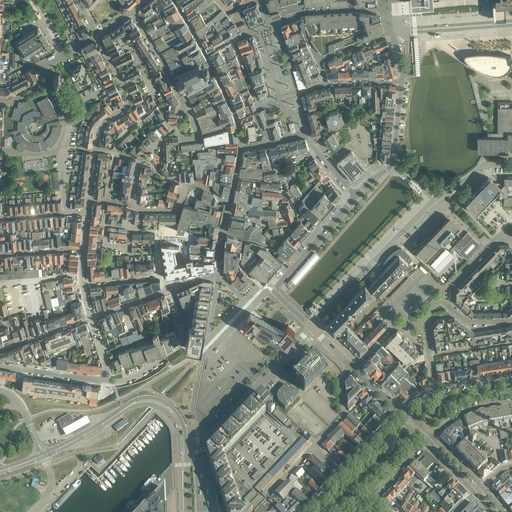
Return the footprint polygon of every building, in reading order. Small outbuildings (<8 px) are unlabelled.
[(120,0),(123,2),(129,9),(138,0),(120,0)] [(173,1),(172,0),(158,0),(151,4),(152,5),(155,12),(173,1)] [(178,0),(185,11),(200,0),(178,0)] [(200,0),(185,11),(187,15),(189,19),(196,29),(210,19),(211,19),(222,9),(213,0),(200,0)] [(265,0),(269,9),(270,8),(273,16),(303,8),(304,8),(305,8),(312,8),(312,7),(319,7),(326,7),(326,6),(333,6),(334,6),(341,5),(341,6),(341,5),(348,5),(370,3),(369,0),(265,0)] [(511,0),(491,0),(493,20),(506,20),(505,4),(504,4),(504,3),(511,2),(511,0)] [(148,16),(143,18),(141,19),(143,22),(165,10),(175,5),(173,1),(155,12),(148,16)] [(67,8),(69,10),(76,7),(73,2),(66,6),(62,7),(64,10),(67,8)] [(129,9),(123,2),(122,4),(123,5),(119,8),(123,13),(129,9)] [(155,12),(152,5),(151,4),(149,2),(142,8),(147,14),(146,14),(148,16),(155,12)] [(243,8),(248,19),(248,20),(250,26),(263,19),(261,14),(257,3),(251,5),(250,3),(247,4),(243,6),(243,8)] [(146,27),(150,25),(160,20),(159,18),(177,8),(175,5),(165,10),(143,22),(146,27)] [(66,15),(68,17),(78,12),(76,7),(69,10),(70,13),(66,15)] [(139,12),(143,18),(148,16),(146,14),(147,14),(142,8),(140,9),(139,11),(139,12)] [(149,32),(171,20),(181,15),(177,8),(159,18),(160,20),(150,25),(146,27),(149,32)] [(213,23),(212,23),(215,26),(219,33),(224,41),(226,40),(232,36),(222,21),(227,15),(222,9),(211,19),(213,23)] [(235,23),(240,29),(247,26),(240,10),(228,14),(228,15),(228,16),(235,23)] [(303,18),(302,18),(311,40),(312,43),(314,46),(315,46),(318,50),(318,51),(322,54),(322,55),(323,54),(350,43),(350,44),(351,43),(382,33),(382,32),(381,30),(380,29),(376,15),(356,12),(356,11),(355,11),(349,12),(348,12),(341,12),(334,13),(327,13),(326,13),(320,14),(319,14),(312,14),(312,15),(308,15),(303,17),(303,18)] [(72,18),(74,20),(81,17),(78,12),(68,17),(69,19),(72,18)] [(181,15),(171,20),(149,32),(154,40),(185,22),(181,15)] [(222,21),(232,36),(240,32),(240,30),(240,29),(235,23),(228,16),(227,15),(222,21)] [(83,22),(81,17),(74,20),(75,22),(71,24),(73,27),(75,26),(79,23),(83,22)] [(283,26),(281,26),(288,45),(302,39),(303,42),(305,41),(307,41),(311,40),(302,18),(301,18),(282,25),(283,26)] [(126,29),(127,31),(136,26),(132,19),(124,24),(127,29),(126,29)] [(211,32),(212,31),(214,30),(213,28),(215,26),(212,23),(213,23),(211,19),(210,19),(196,29),(201,40),(207,37),(206,35),(211,32)] [(86,27),(83,22),(79,23),(75,26),(78,31),(76,32),(80,40),(84,38),(88,36),(89,33),(86,27)] [(188,27),(185,22),(154,40),(158,46),(163,43),(164,41),(166,40),(174,36),(179,34),(178,33),(188,27)] [(122,25),(115,30),(119,35),(120,35),(122,35),(123,34),(123,33),(126,31),(122,25)] [(136,26),(127,31),(130,36),(139,30),(136,26)] [(43,51),(50,46),(38,27),(15,42),(25,58),(41,48),(43,51)] [(174,36),(166,41),(164,41),(163,43),(158,46),(161,52),(193,35),(188,27),(178,33),(179,34),(174,36)] [(109,33),(113,40),(116,38),(117,38),(118,38),(119,35),(115,30),(109,34),(109,33)] [(132,42),(135,40),(140,37),(142,35),(139,30),(130,36),(131,38),(126,41),(127,44),(132,42)] [(207,37),(201,40),(207,51),(215,46),(212,41),(213,40),(211,37),(214,36),(213,35),(214,34),(212,31),(211,32),(206,35),(207,37)] [(103,38),(106,45),(114,41),(113,40),(109,33),(104,36),(103,36),(103,38)] [(219,33),(214,36),(211,37),(213,40),(212,41),(215,46),(224,41),(219,33)] [(161,52),(166,58),(196,41),(193,35),(161,52)] [(249,37),(251,43),(253,50),(258,49),(254,37),(253,36),(249,37)] [(0,37),(0,45),(1,45),(1,39),(2,40),(7,40),(7,41),(6,41),(6,46),(8,46),(9,38),(5,37),(0,37)] [(140,37),(135,40),(132,42),(134,45),(135,45),(141,54),(140,55),(144,60),(151,69),(150,70),(152,73),(159,68),(140,37)] [(238,42),(239,47),(250,43),(249,38),(246,39),(246,38),(238,42)] [(125,53),(118,39),(114,41),(106,45),(113,59),(125,53)] [(386,39),(379,42),(383,52),(385,51),(389,50),(386,39)] [(166,58),(167,60),(172,58),(173,60),(176,59),(199,46),(196,41),(166,58)] [(288,45),(290,51),(307,44),(305,42),(298,45),(297,41),(288,45)] [(81,47),(85,56),(98,50),(94,42),(92,42),(81,47)] [(379,42),(373,44),(376,51),(377,54),(383,52),(379,42)] [(239,47),(242,54),(250,51),(251,51),(253,50),(251,43),(250,43),(239,47)] [(220,49),(222,54),(221,54),(221,56),(222,55),(225,61),(228,59),(231,58),(236,56),(231,44),(220,49)] [(292,56),(293,58),(309,51),(307,44),(290,51),(291,53),(292,56)] [(373,44),(362,49),(367,62),(370,62),(367,55),(376,51),(373,44)] [(187,67),(188,68),(205,60),(206,59),(205,59),(199,48),(200,47),(199,46),(176,59),(173,60),(172,58),(167,60),(174,74),(187,67)] [(210,56),(215,65),(225,61),(222,55),(221,56),(221,54),(222,54),(220,49),(219,50),(215,52),(211,54),(210,56)] [(242,54),(245,61),(255,57),(255,58),(260,56),(258,49),(253,50),(251,51),(250,51),(242,54)] [(362,49),(352,53),(355,61),(360,59),(361,63),(365,63),(367,62),(362,49)] [(90,57),(91,59),(100,55),(98,50),(85,56),(87,58),(90,57)] [(383,52),(377,54),(378,59),(384,58),(391,55),(389,50),(385,51),(383,52)] [(293,58),(295,63),(312,56),(309,51),(293,58)] [(131,54),(123,58),(126,63),(131,61),(132,63),(135,62),(132,56),(133,55),(132,53),(131,54)] [(352,53),(346,55),(349,61),(350,64),(352,63),(353,66),(352,66),(352,80),(364,79),(363,70),(362,70),(356,70),(356,69),(355,69),(355,65),(356,65),(355,62),(355,61),(352,53)] [(89,63),(90,64),(93,63),(102,59),(100,55),(91,59),(92,62),(91,62),(91,61),(89,63)] [(346,55),(340,57),(343,65),(344,65),(343,63),(349,61),(346,55)] [(397,76),(391,55),(384,58),(384,61),(382,61),(382,64),(379,65),(376,65),(377,79),(389,78),(396,78),(397,76)] [(492,74),(495,75),(496,75),(497,75),(499,75),(500,75),(501,75),(502,74),(504,74),(505,73),(506,72),(507,72),(508,71),(508,70),(509,69),(510,68),(510,67),(511,65),(511,64),(511,63),(511,62),(511,60),(511,59),(511,58),(511,57),(511,55),(481,58),(481,56),(467,57),(468,58),(468,59),(470,61),(471,63),(473,65),(476,67),(479,69),(482,71),(485,72),(488,73),(492,74)] [(219,74),(228,70),(235,67),(239,66),(237,60),(236,56),(231,58),(228,59),(225,61),(215,65),(219,74)] [(245,61),(249,72),(262,67),(260,56),(255,58),(255,57),(245,61)] [(295,63),(298,69),(315,63),(312,56),(295,63)] [(340,57),(333,60),(336,67),(339,66),(343,65),(340,57)] [(123,58),(115,62),(119,70),(122,68),(120,66),(126,63),(123,58)] [(92,69),(94,73),(106,67),(102,59),(93,63),(90,64),(90,66),(95,64),(96,66),(95,67),(95,68),(92,69)] [(188,68),(174,75),(184,95),(209,82),(207,77),(208,77),(209,77),(209,76),(209,75),(209,76),(208,74),(209,73),(209,74),(210,73),(209,73),(210,72),(209,72),(207,69),(208,68),(207,68),(207,67),(206,68),(207,68),(205,69),(204,67),(205,67),(205,66),(205,67),(207,66),(205,62),(206,62),(205,60),(188,68)] [(335,72),(326,73),(329,81),(338,80),(338,72),(338,69),(336,69),(336,67),(333,60),(328,62),(330,68),(333,67),(335,72)] [(136,63),(130,66),(132,69),(134,68),(136,70),(130,73),(133,79),(141,75),(141,74),(142,74),(141,72),(140,72),(137,66),(136,63)] [(315,63),(298,69),(302,79),(301,79),(302,82),(303,82),(306,88),(313,85),(322,81),(319,74),(320,74),(315,63)] [(71,68),(71,69),(77,81),(82,79),(81,78),(83,77),(87,85),(91,82),(87,74),(85,75),(83,71),(85,71),(81,64),(76,67),(75,66),(74,65),(73,65),(72,66),(71,66),(71,67),(71,68)] [(219,74),(223,82),(233,78),(233,79),(243,75),(239,66),(235,67),(228,70),(219,74)] [(98,79),(102,77),(109,73),(106,67),(94,73),(95,75),(100,73),(101,76),(100,76),(100,75),(97,77),(98,79)] [(249,72),(254,85),(264,81),(263,72),(262,67),(249,72)] [(26,73),(24,74),(26,78),(35,73),(33,68),(26,72),(26,73)] [(345,72),(338,72),(338,80),(347,80),(346,69),(346,68),(345,68),(344,68),(341,69),(342,70),(344,70),(345,72)] [(158,86),(160,91),(168,87),(159,71),(152,75),(155,80),(154,80),(157,86),(158,86)] [(38,78),(35,73),(26,78),(28,82),(30,81),(31,82),(38,78)] [(102,77),(98,79),(101,84),(105,82),(112,79),(109,73),(102,77)] [(124,73),(121,74),(123,78),(125,83),(133,79),(130,73),(125,75),(124,73)] [(24,80),(22,81),(25,88),(27,87),(30,85),(28,82),(26,78),(24,74),(22,76),(24,80)] [(223,82),(225,87),(232,84),(232,85),(243,80),(243,81),(245,80),(243,75),(233,79),(233,78),(223,82)] [(186,94),(189,99),(198,95),(211,89),(219,85),(214,76),(210,78),(211,79),(208,80),(209,82),(186,94)] [(17,78),(15,79),(20,90),(23,89),(25,88),(22,81),(19,82),(17,78)] [(14,85),(12,86),(15,92),(16,93),(18,92),(17,92),(20,90),(15,79),(12,81),(14,85)] [(112,79),(105,82),(106,85),(105,85),(105,84),(100,86),(101,89),(106,86),(107,86),(114,83),(112,79)] [(225,87),(229,94),(240,88),(247,85),(245,80),(243,81),(243,80),(232,85),(232,84),(225,87)] [(264,81),(254,85),(258,98),(268,95),(266,88),(264,81)] [(127,88),(131,96),(134,95),(133,92),(139,90),(136,84),(127,88)] [(0,97),(7,98),(12,95),(12,94),(15,92),(12,86),(11,85),(9,86),(10,87),(5,90),(1,89),(0,88),(0,97)] [(209,94),(211,97),(222,92),(219,85),(211,89),(213,91),(212,92),(212,93),(211,93),(209,94)] [(240,88),(242,92),(243,95),(249,92),(247,85),(240,88)] [(109,92),(110,95),(118,91),(115,86),(107,90),(108,90),(103,92),(104,94),(109,92)] [(161,96),(165,94),(167,94),(173,91),(171,86),(168,87),(160,91),(161,96)] [(360,86),(351,87),(352,95),(361,95),(360,86)] [(369,106),(372,106),(371,86),(362,86),(362,96),(363,96),(363,97),(367,97),(367,95),(370,95),(370,97),(369,97),(369,106)] [(371,86),(372,106),(372,112),(379,112),(380,111),(379,98),(382,98),(382,90),(382,86),(371,86)] [(229,94),(230,97),(242,92),(240,88),(229,94)] [(312,93),(306,95),(308,103),(307,103),(309,110),(317,108),(316,101),(319,100),(328,98),(329,98),(328,96),(331,95),(330,89),(318,92),(318,91),(313,92),(312,93)] [(165,94),(166,96),(164,96),(165,99),(175,95),(173,91),(167,94),(165,94)] [(225,98),(222,92),(211,97),(209,94),(207,95),(207,96),(200,101),(199,102),(198,103),(193,106),(195,110),(201,108),(214,102),(214,103),(225,98)] [(230,97),(233,103),(244,99),(243,95),(242,92),(230,97)] [(33,108),(41,111),(39,116),(39,117),(43,118),(45,122),(60,116),(57,110),(55,111),(47,95),(44,97),(41,93),(28,100),(33,108)] [(135,104),(143,100),(144,100),(141,95),(136,97),(134,95),(131,96),(135,104)] [(165,105),(169,104),(171,104),(175,103),(178,103),(175,95),(165,99),(166,101),(163,102),(165,105)] [(189,99),(193,106),(198,103),(199,102),(200,101),(198,95),(189,99)] [(386,95),(386,102),(382,101),(382,103),(395,104),(395,96),(387,95),(386,95)] [(144,100),(143,100),(146,106),(152,103),(153,106),(156,104),(152,96),(144,100)] [(236,109),(243,106),(253,102),(251,96),(244,99),(233,103),(236,109)] [(122,99),(114,102),(115,102),(116,105),(112,107),(114,109),(117,107),(124,104),(122,99)] [(39,118),(39,117),(39,116),(41,111),(33,108),(28,100),(23,103),(19,102),(17,108),(15,107),(11,118),(17,120),(16,123),(16,127),(16,130),(22,129),(23,132),(27,130),(26,128),(26,126),(26,123),(28,124),(39,118)] [(194,113),(198,119),(229,108),(226,100),(194,113)] [(101,106),(104,109),(109,114),(112,111),(108,106),(106,103),(105,102),(101,106)] [(253,102),(243,106),(246,113),(250,111),(256,109),(253,102)] [(167,106),(167,110),(177,111),(178,103),(175,103),(171,104),(169,104),(169,106),(167,106)] [(137,108),(141,116),(146,111),(143,108),(141,104),(136,106),(138,105),(140,107),(138,109),(137,108)] [(98,106),(97,108),(100,112),(105,117),(109,114),(104,109),(101,111),(101,110),(98,106)] [(243,106),(236,109),(239,115),(240,116),(246,113),(243,106)] [(511,107),(498,108),(497,133),(487,133),(487,148),(508,148),(508,143),(509,143),(509,144),(511,144),(511,143),(511,107)] [(99,113),(97,114),(101,120),(105,117),(100,112),(97,108),(96,109),(98,112),(99,113)] [(136,108),(131,111),(136,118),(139,116),(139,118),(141,116),(137,108),(136,108)] [(198,119),(200,125),(219,118),(231,114),(229,108),(198,119)] [(256,113),(261,125),(262,127),(268,124),(267,120),(270,119),(266,108),(258,112),(256,113)] [(343,123),(341,112),(340,113),(337,111),(337,110),(327,113),(327,114),(326,116),(325,117),(328,127),(329,127),(331,128),(331,129),(341,126),(341,125),(343,123)] [(131,111),(126,114),(130,120),(133,118),(134,120),(134,121),(134,122),(137,120),(136,118),(131,111)] [(310,131),(312,137),(323,135),(322,132),(320,132),(319,129),(321,129),(319,120),(317,121),(316,118),(318,117),(318,114),(315,115),(315,112),(308,113),(312,131),(310,131)] [(151,113),(148,116),(145,118),(143,120),(145,122),(147,120),(150,118),(153,115),(151,113)] [(163,121),(161,123),(167,130),(171,127),(169,124),(160,113),(158,115),(163,121)] [(252,114),(256,122),(257,124),(255,124),(255,127),(261,125),(256,113),(252,114)] [(90,115),(88,117),(98,123),(101,120),(97,114),(94,117),(91,114),(90,115)] [(126,114),(121,117),(126,124),(129,122),(131,125),(132,123),(130,120),(126,114)] [(200,125),(202,131),(226,124),(234,122),(231,114),(219,118),(200,125)] [(255,124),(257,124),(256,122),(252,114),(241,119),(241,120),(243,127),(244,126),(255,124)] [(87,118),(85,121),(87,123),(89,120),(91,121),(89,124),(95,128),(98,123),(88,117),(87,118)] [(121,117),(117,120),(120,126),(123,130),(125,129),(123,127),(122,126),(124,125),(126,128),(128,127),(126,124),(121,117)] [(117,120),(112,124),(116,129),(120,126),(117,120)] [(16,130),(13,131),(14,136),(13,136),(14,137),(18,143),(17,144),(17,145),(17,146),(16,146),(16,147),(16,148),(16,149),(17,150),(18,151),(19,151),(20,152),(21,152),(22,152),(23,151),(22,150),(23,150),(24,150),(24,149),(25,148),(32,151),(33,151),(40,151),(41,151),(45,149),(49,146),(50,147),(56,142),(56,141),(60,135),(60,134),(61,127),(61,126),(60,126),(60,121),(46,123),(47,126),(46,129),(45,132),(44,132),(41,134),(40,135),(37,135),(35,135),(32,134),(31,135),(29,133),(28,132),(27,130),(23,132),(22,129),(16,130)] [(88,126),(87,129),(93,132),(95,128),(89,124),(87,123),(85,121),(84,124),(88,126)] [(156,126),(157,128),(162,134),(167,130),(161,123),(160,122),(156,126)] [(226,124),(227,130),(236,129),(234,122),(226,124)] [(274,122),(268,124),(262,127),(263,129),(262,129),(265,140),(280,137),(278,131),(275,124),(274,122)] [(112,124),(106,128),(109,132),(110,133),(112,134),(114,132),(113,132),(116,129),(112,124)] [(130,130),(132,132),(139,126),(137,124),(130,130)] [(202,131),(203,136),(223,131),(227,130),(226,124),(202,131)] [(255,124),(244,126),(245,135),(245,134),(244,135),(245,135),(245,138),(245,139),(246,139),(246,144),(265,140),(262,129),(263,129),(262,127),(261,125),(255,127),(255,124)] [(109,132),(106,128),(104,131),(103,139),(100,139),(99,148),(108,149),(110,133),(109,132)] [(153,130),(152,131),(158,138),(162,134),(157,128),(154,131),(153,130)] [(214,143),(220,142),(237,141),(236,129),(227,130),(223,131),(203,136),(204,145),(214,143)] [(147,133),(146,134),(148,136),(153,142),(158,138),(152,131),(152,130),(148,134),(147,133)] [(380,134),(379,138),(380,138),(391,139),(392,132),(383,131),(383,135),(380,134)] [(132,132),(125,138),(130,142),(136,136),(135,135),(132,132)] [(146,137),(141,141),(146,147),(153,142),(148,136),(146,134),(145,132),(143,133),(146,137)] [(332,133),(324,139),(326,143),(328,146),(330,149),(332,148),(339,143),(333,134),(332,133)] [(125,138),(118,145),(122,149),(126,145),(125,143),(127,141),(125,138)] [(379,140),(382,141),(382,146),(390,147),(391,139),(380,138),(379,140)] [(305,139),(287,143),(289,153),(294,152),(294,155),(309,152),(310,152),(305,139)] [(140,140),(134,146),(140,153),(141,152),(146,147),(141,141),(140,140)] [(164,144),(163,144),(163,153),(170,153),(169,147),(172,147),(172,144),(172,143),(166,144),(164,144)] [(283,144),(277,145),(280,155),(280,157),(279,157),(281,164),(283,172),(285,175),(287,182),(291,179),(289,176),(289,174),(287,172),(286,170),(285,168),(285,165),(285,163),(286,160),(287,160),(286,156),(285,154),(289,153),(287,143),(283,144)] [(131,149),(129,151),(131,153),(135,157),(135,158),(140,153),(134,146),(133,147),(131,144),(129,147),(131,149)] [(271,146),(278,179),(280,178),(280,182),(284,182),(287,182),(285,175),(283,172),(281,164),(279,157),(280,157),(280,155),(277,145),(271,146)] [(276,180),(278,179),(271,146),(265,148),(271,179),(276,180)] [(261,178),(271,179),(265,148),(259,149),(261,160),(264,172),(262,172),(261,178)] [(261,160),(259,149),(249,151),(248,156),(252,155),(253,161),(257,161),(261,160)] [(198,152),(198,158),(211,157),(219,158),(236,159),(237,150),(226,150),(211,151),(209,151),(198,152)] [(351,150),(337,163),(336,163),(352,182),(367,169),(363,165),(351,150)] [(243,153),(240,165),(256,166),(257,161),(253,161),(252,155),(248,156),(249,151),(244,152),(243,153)] [(389,153),(381,152),(380,160),(382,162),(387,162),(389,161),(388,161),(389,153)] [(98,153),(97,161),(109,163),(110,157),(107,157),(107,154),(98,153)] [(170,153),(163,153),(164,162),(166,162),(176,162),(176,158),(170,158),(170,153)] [(127,165),(127,166),(127,167),(127,166),(134,168),(136,160),(129,158),(128,165),(127,165)] [(308,164),(313,170),(319,165),(314,159),(308,164)] [(97,161),(96,170),(108,171),(107,169),(106,169),(103,169),(103,163),(106,163),(107,168),(110,167),(109,164),(109,163),(97,161)] [(164,166),(159,170),(166,178),(169,171),(165,167),(166,167),(166,162),(164,162),(164,166)] [(197,182),(203,183),(206,170),(208,170),(211,170),(234,171),(235,164),(224,163),(223,163),(204,163),(196,163),(194,163),(197,182)] [(122,173),(125,174),(133,175),(134,168),(127,166),(127,167),(127,166),(124,165),(124,166),(123,166),(122,173)] [(240,175),(261,178),(262,172),(261,167),(256,166),(240,165),(239,170),(238,174),(240,175)] [(311,175),(313,177),(323,169),(319,165),(313,170),(315,173),(311,175)] [(142,166),(140,172),(149,174),(152,174),(153,171),(150,171),(151,168),(142,166)] [(169,171),(166,178),(177,177),(176,168),(173,168),(173,171),(169,171)] [(323,169),(313,177),(315,179),(318,176),(320,179),(326,174),(323,169)] [(96,170),(95,178),(107,179),(106,178),(105,178),(102,178),(102,172),(105,172),(106,177),(109,176),(108,171),(96,170)] [(208,184),(214,185),(215,178),(232,180),(233,176),(234,171),(211,170),(208,170),(207,173),(210,174),(208,184)] [(112,178),(124,179),(132,181),(133,175),(125,174),(122,173),(113,172),(112,178)] [(325,193),(335,202),(343,193),(327,175),(321,180),(325,183),(328,180),(331,183),(328,186),(330,189),(329,190),(328,189),(325,193)] [(476,192),(465,203),(476,214),(487,202),(497,192),(498,193),(499,194),(500,195),(502,194),(504,194),(504,195),(511,194),(511,186),(504,186),(504,184),(511,184),(511,196),(511,197),(504,196),(504,203),(511,203),(511,177),(504,177),(504,184),(496,184),(494,182),(490,178),(476,192)] [(95,178),(94,186),(101,187),(101,181),(104,181),(105,186),(108,185),(107,179),(95,178)] [(139,178),(138,187),(152,188),(153,188),(154,185),(149,185),(149,186),(146,185),(147,179),(139,178)] [(215,178),(214,185),(221,186),(221,183),(231,185),(232,180),(215,178)] [(238,178),(237,187),(240,188),(243,189),(251,193),(254,180),(238,178)] [(260,188),(262,188),(265,189),(271,189),(271,188),(272,183),(261,181),(260,185),(260,188)] [(169,184),(168,189),(177,191),(179,183),(172,182),(171,184),(169,184)] [(221,186),(214,185),(214,188),(222,197),(227,198),(228,197),(231,185),(221,183),(221,186)] [(291,187),(290,188),(290,189),(294,194),(297,197),(302,193),(294,184),(291,187)] [(303,202),(321,218),(322,217),(321,216),(324,213),(325,214),(326,212),(325,212),(334,201),(335,202),(325,193),(318,187),(315,185),(302,200),(303,202)] [(236,187),(235,199),(250,202),(249,205),(257,207),(262,208),(263,198),(262,195),(261,195),(261,196),(260,196),(255,195),(252,194),(251,194),(251,193),(243,189),(240,188),(237,187),(236,187)] [(167,195),(167,196),(175,198),(177,191),(168,189),(166,188),(165,190),(168,190),(167,195)] [(294,194),(290,189),(287,191),(286,191),(289,197),(294,194)] [(129,192),(121,191),(119,190),(118,200),(127,201),(128,192),(129,192)] [(210,203),(213,195),(204,191),(201,200),(210,203)] [(137,200),(144,205),(145,194),(137,193),(137,200)] [(74,201),(75,201),(84,202),(85,196),(77,195),(71,194),(70,197),(75,197),(74,201)] [(166,201),(165,206),(167,206),(170,206),(171,202),(173,203),(175,198),(167,196),(166,201)] [(198,209),(221,215),(224,204),(218,203),(215,202),(215,203),(210,203),(201,200),(198,199),(195,206),(196,207),(198,208),(198,209)] [(237,214),(261,218),(262,208),(257,207),(249,205),(250,202),(235,199),(232,212),(235,212),(237,214)] [(288,202),(282,201),(283,205),(285,204),(286,209),(284,210),(285,211),(286,210),(291,209),(289,203),(288,202)] [(301,210),(306,214),(316,223),(321,218),(303,202),(298,208),(299,208),(296,212),(297,215),(301,210)] [(113,215),(114,213),(115,205),(108,204),(107,211),(111,212),(111,215),(113,215)] [(109,219),(117,221),(117,220),(118,217),(116,217),(118,217),(119,206),(115,205),(114,213),(116,214),(116,217),(109,216),(109,219)] [(120,214),(123,215),(124,209),(124,207),(119,206),(118,217),(116,217),(118,217),(117,220),(119,220),(120,218),(120,214)] [(191,222),(209,226),(210,221),(219,224),(221,215),(198,209),(184,206),(178,223),(177,231),(183,232),(187,223),(188,221),(191,222)] [(261,216),(261,218),(265,219),(268,218),(270,227),(277,225),(277,227),(278,226),(277,222),(279,222),(279,218),(279,210),(277,210),(276,210),(271,210),(269,209),(264,209),(262,208),(261,216)] [(130,211),(130,210),(124,209),(123,215),(122,218),(128,219),(128,220),(140,222),(141,218),(138,218),(139,213),(130,211)] [(291,209),(286,210),(285,211),(288,220),(294,219),(291,209)] [(302,216),(299,220),(310,230),(316,223),(306,214),(303,218),(302,216)] [(231,216),(229,225),(247,229),(252,223),(248,219),(233,216),(231,216)] [(288,230),(291,233),(300,241),(310,230),(299,220),(298,219),(296,221),(299,224),(293,231),(290,228),(288,230)] [(209,226),(208,230),(217,232),(219,224),(210,221),(209,226)] [(247,229),(229,225),(228,231),(242,237),(261,243),(266,238),(266,237),(263,234),(264,233),(256,223),(254,225),(252,223),(247,229)] [(72,227),(72,232),(80,233),(81,227),(67,225),(66,228),(70,228),(71,227),(72,227)] [(277,227),(272,228),(273,231),(273,234),(280,233),(284,232),(282,226),(278,226),(277,227)] [(416,251),(420,254),(426,260),(454,231),(450,228),(448,226),(443,231),(442,229),(437,234),(435,233),(430,238),(428,236),(420,244),(421,245),(416,251)] [(90,228),(89,235),(101,236),(100,237),(103,237),(103,236),(103,235),(103,234),(104,228),(100,228),(100,233),(97,233),(98,229),(90,228)] [(118,239),(122,240),(126,240),(126,238),(126,233),(127,230),(119,229),(118,239)] [(32,232),(33,247),(44,247),(42,231),(32,232)] [(63,237),(63,238),(80,240),(80,233),(72,232),(71,238),(70,238),(70,237),(65,236),(65,234),(64,234),(63,237)] [(133,233),(132,238),(129,238),(129,243),(132,243),(132,241),(137,242),(138,234),(138,233),(134,232),(134,233),(132,233),(133,233)] [(467,232),(455,245),(454,246),(459,251),(467,259),(481,244),(472,237),(467,232)] [(291,233),(287,238),(296,246),(300,241),(291,233)] [(197,234),(195,244),(215,247),(216,238),(207,236),(207,235),(203,235),(197,234)] [(226,238),(226,239),(232,240),(232,242),(238,243),(238,239),(234,237),(228,235),(228,238),(226,238)] [(80,240),(63,238),(62,245),(68,245),(79,246),(80,245),(80,240)] [(287,238),(282,244),(291,252),(296,246),(287,238)] [(226,239),(225,248),(240,251),(242,240),(238,239),(238,243),(232,242),(232,240),(226,239)] [(276,256),(266,247),(250,243),(245,243),(241,263),(244,265),(261,280),(261,279),(262,278),(263,278),(263,279),(264,279),(264,280),(265,280),(266,279),(267,280),(282,262),(276,256)] [(171,245),(161,244),(166,278),(214,269),(215,268),(214,260),(198,260),(197,258),(193,257),(186,259),(187,263),(175,266),(174,264),(176,264),(175,256),(173,250),(180,249),(179,246),(176,246),(171,245)] [(190,244),(190,245),(190,246),(191,252),(201,253),(214,254),(215,247),(195,244),(193,244),(190,244)] [(282,244),(278,249),(287,257),(291,252),(282,244)] [(495,249),(494,250),(496,253),(498,251),(499,253),(501,250),(504,250),(504,245),(499,245),(495,249)] [(223,266),(224,267),(238,263),(240,251),(225,248),(224,250),(223,266)] [(372,285),(368,288),(365,285),(325,326),(334,335),(337,331),(340,334),(339,335),(359,354),(360,355),(368,346),(347,327),(344,324),(349,319),(350,320),(350,321),(352,323),(354,320),(352,318),(351,319),(351,318),(374,294),(377,297),(408,264),(407,263),(412,258),(402,250),(402,248),(399,249),(397,250),(395,252),(393,253),(391,255),(390,257),(388,258),(387,260),(386,263),(385,265),(387,266),(388,267),(372,285)] [(278,249),(274,250),(273,251),(277,254),(276,256),(282,262),(287,257),(278,249)] [(494,250),(488,256),(492,260),(498,254),(496,253),(494,250)] [(201,253),(191,252),(191,257),(193,257),(197,258),(198,260),(214,260),(214,254),(201,253)] [(313,254),(287,283),(292,287),(318,258),(319,257),(314,253),(313,254)] [(17,271),(20,271),(23,270),(25,270),(25,266),(24,256),(13,257),(13,265),(17,265),(17,271)] [(488,256),(482,262),(486,266),(492,260),(488,256)] [(2,261),(0,261),(0,266),(2,267),(5,267),(5,274),(8,273),(9,273),(9,270),(8,266),(8,257),(2,258),(2,261)] [(482,262),(477,268),(480,272),(486,266),(482,262)] [(228,279),(229,278),(234,277),(241,270),(238,263),(224,267),(228,279)] [(477,268),(471,274),(475,278),(480,272),(477,268)] [(98,271),(94,271),(95,279),(104,278),(104,270),(100,270),(99,269),(98,269),(98,271)] [(229,281),(231,282),(242,270),(241,270),(234,277),(229,278),(230,280),(229,281)] [(242,270),(231,282),(239,289),(241,289),(250,278),(242,270)] [(471,274),(465,280),(469,284),(475,278),(471,274)] [(58,284),(58,286),(60,286),(72,283),(74,283),(73,278),(68,279),(68,277),(63,278),(64,283),(63,283),(58,284)] [(159,280),(141,282),(145,294),(162,288),(159,280)] [(459,286),(462,289),(463,290),(469,284),(465,280),(459,286)] [(204,281),(177,291),(184,309),(190,326),(188,337),(186,348),(201,351),(204,334),(206,325),(209,309),(211,293),(213,282),(204,281)] [(136,282),(129,283),(134,298),(140,296),(136,282)] [(141,282),(136,282),(140,296),(145,294),(141,282)] [(129,283),(117,284),(118,292),(118,295),(121,303),(134,298),(129,283)] [(106,286),(106,293),(109,293),(118,292),(117,284),(106,286)] [(454,292),(454,296),(459,296),(459,294),(462,291),(461,290),(462,289),(459,286),(458,287),(454,292)] [(106,296),(107,296),(106,288),(104,289),(105,296),(92,300),(93,302),(94,304),(95,309),(99,308),(99,309),(109,307),(106,296)] [(44,294),(45,300),(47,309),(52,308),(49,293),(44,294)] [(64,299),(63,300),(63,301),(64,304),(71,302),(70,299),(75,297),(74,293),(64,295),(64,299)] [(109,293),(106,293),(107,296),(109,307),(121,303),(118,295),(115,296),(116,298),(110,299),(109,293)] [(164,295),(158,297),(161,310),(162,314),(162,319),(166,319),(166,316),(167,316),(165,311),(169,310),(168,305),(164,295)] [(458,305),(460,306),(462,304),(461,303),(462,301),(459,299),(459,296),(454,296),(454,301),(458,305)] [(158,297),(148,301),(151,310),(155,309),(156,312),(159,311),(160,314),(162,314),(161,310),(158,297)] [(85,315),(83,308),(81,301),(71,304),(73,309),(73,311),(76,319),(85,315)] [(148,301),(143,303),(148,318),(150,317),(149,314),(152,313),(151,310),(148,301)] [(143,303),(139,304),(143,314),(144,313),(145,316),(146,316),(147,319),(148,318),(143,303)] [(466,313),(466,312),(469,310),(470,309),(463,303),(462,304),(460,306),(466,313)] [(139,304),(135,306),(141,324),(144,323),(142,318),(144,318),(143,314),(139,304)] [(309,308),(313,314),(314,313),(316,315),(320,311),(316,308),(317,307),(315,306),(313,304),(310,307),(309,308)] [(61,324),(67,322),(64,311),(63,312),(64,314),(61,316),(60,312),(58,306),(55,307),(56,310),(61,324)] [(141,324),(135,306),(129,308),(132,318),(135,317),(140,331),(141,331),(142,333),(144,332),(141,324)] [(46,309),(43,311),(44,313),(46,319),(46,321),(47,320),(50,328),(56,326),(53,318),(48,320),(47,315),(48,315),(46,309)] [(68,310),(64,311),(67,322),(73,320),(76,319),(73,311),(73,309),(68,311),(68,310)] [(56,326),(61,324),(56,310),(54,311),(55,316),(56,315),(56,317),(53,318),(56,326)] [(469,310),(466,312),(467,314),(472,318),(476,318),(476,313),(474,313),(471,310),(470,311),(469,310)] [(117,312),(111,314),(118,333),(119,334),(123,332),(122,329),(123,328),(117,312)] [(251,320),(243,328),(244,327),(245,328),(244,329),(245,329),(246,330),(247,331),(247,332),(248,331),(249,332),(248,333),(249,333),(249,332),(250,333),(250,334),(254,330),(257,331),(271,339),(287,348),(290,342),(287,340),(295,332),(294,332),(293,331),(292,330),(292,329),(291,330),(290,329),(291,328),(290,329),(289,328),(289,327),(288,326),(284,330),(281,329),(267,321),(264,319),(263,319),(251,313),(250,312),(249,314),(247,318),(251,320)] [(21,320),(22,326),(26,337),(31,335),(25,316),(24,313),(21,314),(21,315),(22,315),(23,319),(24,318),(25,319),(21,320)] [(118,333),(111,314),(106,316),(110,328),(112,336),(118,333)] [(31,326),(28,315),(25,316),(31,335),(37,333),(35,325),(31,326)] [(16,316),(14,317),(15,319),(14,320),(15,322),(17,330),(20,339),(26,337),(22,326),(19,327),(19,326),(16,316)] [(380,322),(378,324),(383,329),(385,329),(387,327),(386,325),(388,323),(377,316),(376,318),(380,322)] [(9,318),(8,319),(10,326),(11,331),(15,341),(20,339),(17,330),(14,331),(13,328),(12,323),(15,322),(14,320),(15,319),(14,317),(9,318)] [(105,317),(99,319),(106,338),(109,337),(107,333),(110,332),(109,327),(105,317)] [(437,319),(434,323),(438,326),(440,324),(444,324),(443,322),(445,322),(445,318),(437,319)] [(35,320),(34,321),(35,325),(37,333),(49,329),(46,321),(46,319),(44,320),(41,321),(40,319),(35,320)] [(366,322),(369,325),(378,334),(380,332),(381,333),(383,331),(382,329),(383,329),(378,324),(375,327),(368,320),(366,322)] [(455,325),(462,330),(465,325),(458,321),(455,325)] [(86,323),(76,327),(79,335),(89,331),(86,323)] [(373,330),(369,334),(374,338),(375,338),(377,336),(377,335),(378,334),(369,325),(368,326),(371,330),(372,329),(373,330)] [(462,330),(469,335),(472,330),(465,325),(462,330)] [(80,338),(79,335),(76,327),(71,329),(75,340),(77,345),(82,343),(80,338)] [(46,338),(44,338),(47,347),(48,350),(52,349),(53,350),(59,348),(60,351),(67,349),(65,346),(72,343),(71,342),(75,340),(71,329),(67,330),(63,332),(61,332),(58,333),(55,334),(52,335),(48,337),(46,338)] [(404,338),(402,336),(403,334),(398,330),(397,330),(385,343),(391,348),(392,347),(404,359),(401,361),(405,365),(409,360),(409,361),(425,357),(424,351),(422,351),(421,347),(415,348),(414,346),(414,345),(405,337),(404,338)] [(472,330),(469,335),(473,338),(471,340),(471,342),(476,341),(476,339),(480,339),(480,337),(479,332),(474,332),(472,330)] [(7,335),(6,333),(6,331),(0,333),(4,344),(9,343),(7,335)] [(134,348),(118,353),(120,357),(122,364),(123,365),(125,364),(129,364),(133,362),(133,361),(135,360),(135,361),(138,360),(138,361),(142,360),(146,358),(146,357),(148,357),(148,358),(150,357),(154,355),(155,357),(155,356),(155,355),(157,354),(157,355),(161,355),(164,353),(165,352),(164,352),(167,351),(167,350),(170,348),(173,347),(173,346),(176,344),(178,343),(178,342),(174,331),(165,335),(166,336),(162,338),(161,332),(159,333),(153,335),(155,341),(156,340),(156,342),(147,345),(147,344),(134,349),(134,348)] [(374,338),(369,334),(365,338),(364,337),(365,336),(362,333),(361,333),(359,332),(358,333),(369,343),(370,342),(372,342),(374,340),(373,339),(374,338)] [(84,348),(86,353),(87,355),(92,354),(85,336),(80,338),(82,343),(84,348)] [(45,359),(46,361),(47,363),(48,363),(50,367),(54,368),(52,363),(49,355),(48,353),(48,351),(46,347),(47,347),(44,338),(39,340),(42,349),(45,348),(46,350),(44,350),(47,358),(45,359)] [(44,354),(42,349),(39,340),(34,342),(37,349),(40,348),(41,350),(40,350),(41,353),(39,354),(39,356),(44,354)] [(33,342),(28,344),(29,347),(31,352),(31,354),(36,352),(36,353),(35,354),(36,358),(39,357),(34,345),(33,342)] [(26,356),(28,361),(30,362),(30,365),(34,365),(34,363),(32,358),(30,358),(28,353),(31,352),(29,347),(28,344),(23,346),(26,356)] [(23,357),(26,356),(23,346),(18,348),(20,355),(22,361),(25,361),(24,358),(23,358),(23,357)] [(382,346),(370,358),(374,362),(375,361),(378,363),(388,352),(382,346)] [(0,360),(16,363),(16,360),(13,350),(0,354),(0,360)] [(376,378),(377,376),(394,358),(388,352),(378,363),(370,372),(375,375),(375,376),(376,378)] [(122,364),(120,357),(117,358),(117,359),(114,360),(112,355),(108,357),(109,361),(111,367),(113,366),(114,369),(120,367),(120,365),(122,364)] [(503,356),(505,369),(511,368),(510,359),(506,360),(506,355),(503,356)] [(497,361),(498,370),(505,369),(503,356),(501,356),(501,359),(502,359),(502,361),(497,361)] [(57,358),(56,367),(60,368),(64,368),(66,368),(67,369),(68,362),(68,359),(57,358)] [(297,381),(297,382),(296,383),(296,384),(297,385),(298,385),(299,384),(305,390),(325,369),(319,363),(317,361),(316,362),(313,358),(297,374),(297,375),(294,375),(294,378),(293,378),(294,378),(294,379),(294,380),(296,380),(297,381)] [(364,366),(370,372),(378,363),(375,361),(374,362),(370,358),(367,361),(364,364),(364,366)] [(380,382),(381,380),(399,362),(394,358),(377,376),(378,377),(378,378),(380,382)] [(498,370),(497,361),(491,362),(491,361),(492,361),(492,358),(489,358),(491,371),(498,370)] [(93,365),(92,372),(98,373),(101,373),(102,367),(99,367),(100,363),(101,363),(100,359),(98,359),(97,365),(93,365)] [(470,361),(471,367),(472,374),(485,372),(484,364),(480,364),(479,359),(470,361)] [(391,390),(393,388),(397,384),(408,372),(399,362),(381,380),(383,382),(383,383),(384,384),(385,384),(389,388),(391,390)] [(464,362),(464,366),(466,376),(472,375),(472,374),(471,367),(467,368),(466,362),(464,362)] [(446,379),(445,371),(443,363),(436,364),(438,380),(446,379)] [(459,377),(457,364),(457,363),(454,363),(455,367),(451,367),(453,378),(459,377)] [(460,364),(457,364),(459,377),(466,376),(464,366),(460,367),(460,364)] [(398,396),(398,397),(412,383),(414,380),(416,378),(413,374),(410,370),(408,372),(397,384),(398,385),(397,387),(398,388),(396,390),(393,388),(391,390),(392,391),(392,392),(393,392),(395,394),(395,395),(396,395),(397,395),(397,396),(398,396)] [(413,374),(416,378),(414,380),(416,384),(420,382),(421,385),(423,384),(424,384),(425,385),(426,384),(426,383),(428,383),(426,378),(427,378),(426,374),(418,376),(415,372),(413,374)] [(23,382),(22,389),(30,390),(29,392),(40,394),(66,397),(81,399),(81,401),(89,402),(97,403),(97,401),(98,396),(98,393),(98,391),(99,388),(91,387),(87,386),(83,386),(83,387),(72,386),(72,385),(72,384),(71,384),(71,386),(43,382),(33,381),(33,379),(34,378),(33,378),(27,377),(25,377),(24,376),(23,382)] [(345,384),(346,399),(358,387),(357,385),(355,383),(352,379),(350,379),(345,384)] [(412,383),(398,397),(403,401),(406,397),(406,398),(407,397),(408,397),(409,396),(409,395),(411,393),(412,393),(414,391),(415,391),(418,388),(412,383)] [(298,396),(286,385),(280,391),(277,396),(277,400),(280,404),(285,409),(298,396)] [(347,408),(363,392),(362,391),(358,387),(346,399),(347,408)] [(347,408),(349,410),(354,406),(353,405),(359,400),(362,403),(368,397),(367,396),(366,394),(365,395),(363,393),(363,392),(347,408)] [(273,404),(261,393),(253,401),(220,435),(206,450),(207,452),(217,483),(217,484),(226,511),(255,511),(268,499),(263,494),(261,493),(283,470),(285,468),(287,471),(290,469),(288,467),(287,466),(311,441),(296,427),(277,409),(273,404)] [(366,408),(372,402),(372,401),(372,400),(371,399),(369,399),(368,397),(362,403),(359,406),(363,411),(366,408)] [(369,410),(371,412),(377,405),(373,401),(372,402),(366,408),(363,411),(362,412),(364,415),(366,412),(366,411),(366,410),(367,410),(369,410)] [(371,418),(372,420),(381,410),(380,409),(380,408),(377,405),(371,412),(374,415),(374,416),(373,416),(371,418)] [(468,430),(470,435),(468,437),(473,442),(477,438),(473,435),(471,429),(484,424),(511,419),(511,417),(510,408),(506,409),(480,413),(467,418),(463,420),(467,430),(468,430)] [(366,427),(370,431),(380,421),(387,413),(385,411),(383,411),(383,412),(381,410),(372,420),(366,427)] [(370,431),(369,432),(373,435),(390,418),(390,416),(387,413),(380,421),(370,431)] [(57,421),(62,430),(74,423),(70,415),(57,421)] [(351,415),(346,420),(357,429),(359,427),(361,424),(351,415)] [(86,419),(62,432),(65,439),(90,426),(86,419)] [(125,420),(114,428),(117,432),(128,424),(125,420)] [(346,420),(342,424),(352,434),(355,431),(357,429),(346,420)] [(441,439),(445,442),(454,433),(463,427),(460,421),(451,428),(446,431),(441,437),(442,438),(441,439)] [(342,424),(338,429),(345,435),(350,439),(359,449),(363,444),(357,438),(352,434),(342,424)] [(362,425),(361,424),(359,427),(360,428),(361,427),(363,429),(361,432),(368,440),(373,435),(369,432),(362,425)] [(445,442),(450,447),(461,436),(463,438),(467,433),(463,427),(454,433),(445,442)] [(345,435),(338,429),(338,428),(322,445),(322,446),(329,452),(335,458),(342,465),(345,463),(349,460),(341,452),(337,456),(333,452),(335,450),(332,448),(335,446),(335,447),(336,446),(336,445),(345,435)] [(501,439),(511,437),(511,428),(500,431),(501,439)] [(357,438),(363,444),(368,440),(357,429),(355,431),(360,436),(357,438)] [(461,436),(450,447),(455,451),(468,437),(470,435),(468,432),(467,433),(463,438),(461,436)] [(464,443),(455,451),(461,456),(469,448),(464,443)] [(466,462),(475,453),(469,448),(461,456),(466,462)] [(509,462),(507,454),(507,452),(500,453),(502,463),(509,462)] [(418,459),(409,468),(415,474),(424,482),(428,478),(432,474),(438,468),(436,466),(437,465),(425,453),(418,459)] [(466,462),(472,467),(480,459),(475,453),(466,462)] [(94,461),(98,465),(103,459),(99,455),(94,461)] [(310,456),(307,459),(310,462),(316,467),(329,480),(332,476),(332,474),(313,456),(310,456)] [(172,463),(165,457),(147,476),(153,483),(172,463)] [(480,459),(472,467),(477,473),(486,464),(480,459)] [(491,461),(485,466),(482,468),(484,470),(479,474),(481,476),(480,477),(482,479),(483,478),(483,479),(488,475),(490,474),(489,473),(490,473),(487,470),(489,469),(488,468),(493,464),(491,461)] [(316,467),(308,476),(320,488),(329,480),(316,467)] [(432,474),(428,478),(433,482),(431,485),(434,488),(435,487),(436,488),(436,489),(434,492),(434,493),(435,493),(435,494),(444,485),(443,484),(442,485),(441,483),(439,482),(440,481),(437,478),(439,476),(443,471),(441,469),(440,467),(439,467),(438,468),(432,474)] [(289,482),(288,482),(295,489),(296,490),(298,492),(303,487),(297,481),(304,473),(299,468),(290,476),(291,477),(289,479),(291,480),(289,482)] [(401,477),(403,478),(412,487),(417,482),(412,477),(415,474),(409,468),(401,477)] [(494,491),(495,492),(496,492),(511,478),(511,472),(507,473),(505,474),(504,475),(500,479),(503,483),(501,484),(500,485),(498,482),(495,485),(492,487),(491,488),(491,489),(493,491),(494,491)] [(316,493),(320,488),(308,476),(306,478),(311,483),(308,485),(316,493)] [(399,482),(398,483),(405,489),(407,487),(408,488),(409,486),(410,487),(409,488),(411,490),(413,488),(412,487),(403,478),(401,480),(400,480),(399,482)] [(502,497),(511,487),(511,478),(496,492),(500,497),(501,496),(502,497)] [(444,489),(437,495),(444,502),(450,496),(459,487),(458,487),(459,486),(459,485),(457,484),(457,483),(456,484),(453,481),(451,483),(450,482),(447,485),(448,486),(445,489),(444,489)] [(274,493),(275,494),(283,501),(283,502),(288,496),(295,489),(288,482),(284,482),(274,493)] [(395,486),(394,487),(401,493),(403,491),(404,492),(404,491),(406,493),(407,491),(405,489),(398,483),(397,484),(396,484),(395,485),(395,486)] [(435,494),(434,492),(433,492),(429,496),(441,508),(442,508),(445,511),(450,511),(467,495),(464,492),(462,492),(460,490),(461,489),(461,490),(463,489),(460,486),(459,486),(459,487),(450,496),(444,502),(437,495),(435,494)] [(392,489),(390,491),(396,497),(402,503),(403,501),(400,497),(399,498),(398,497),(400,496),(399,495),(401,493),(394,487),(393,487),(392,488),(392,489)] [(511,487),(502,497),(500,498),(508,507),(511,504),(511,487)] [(308,501),(298,492),(296,490),(295,491),(296,492),(291,497),(295,501),(297,503),(302,507),(308,501)] [(166,511),(166,510),(167,507),(167,506),(167,505),(167,504),(166,502),(166,501),(166,499),(166,498),(166,497),(166,496),(166,495),(166,494),(166,493),(165,493),(165,492),(164,491),(163,491),(162,491),(161,491),(160,491),(159,491),(159,492),(158,492),(158,493),(157,493),(157,494),(157,495),(156,495),(156,496),(154,498),(153,499),(152,499),(151,500),(151,501),(150,502),(149,502),(148,503),(147,504),(147,505),(145,507),(145,508),(144,509),(142,511),(141,511),(140,511),(166,511)] [(386,495),(394,503),(397,506),(394,509),(396,510),(397,511),(399,508),(400,506),(396,502),(395,503),(394,502),(395,501),(394,500),(396,497),(390,491),(389,491),(388,493),(386,495)] [(283,501),(275,494),(270,499),(269,498),(268,499),(255,511),(284,511),(280,508),(285,503),(283,502),(283,501)] [(392,505),(394,503),(386,495),(386,496),(385,495),(383,497),(383,498),(381,500),(381,501),(391,507),(393,508),(394,507),(392,505)] [(399,510),(402,511),(404,511),(408,506),(405,503),(405,502),(406,502),(410,496),(408,495),(399,510)] [(288,496),(283,502),(294,511),(297,511),(301,508),(296,504),(294,502),(288,496)] [(411,511),(417,503),(414,501),(411,507),(408,506),(404,511),(411,511)] [(294,511),(283,502),(285,503),(280,508),(284,511),(294,511)] [(480,511),(474,503),(465,511),(480,511)]
